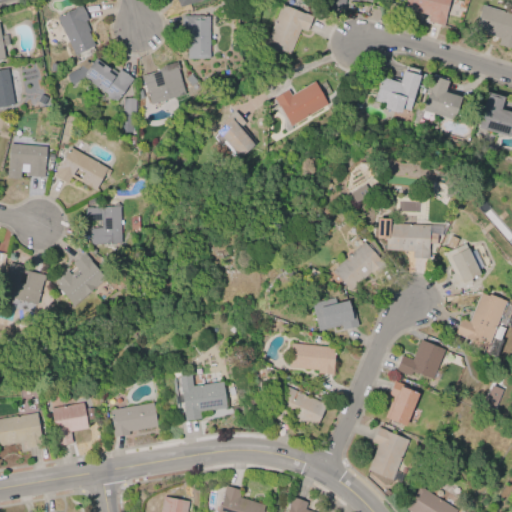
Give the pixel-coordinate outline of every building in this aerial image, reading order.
[(344,0),(342,11),(327,8),(328,0),(344,0)] [(404,0),(448,0),(444,17),(445,17),(443,25),(427,21),(429,15),(402,8),(404,0)] [(263,47),(281,4),(312,17),(306,31),(299,29),(289,54),(281,51),(280,54),(263,47)] [(481,5),(511,14),(511,45),(511,49),(497,44),(499,38),(473,30),(481,5)] [(73,55),(56,17),(80,6),(87,20),(84,21),(89,32),(87,32),(94,46),(73,55)] [(209,58),(186,58),(186,43),(184,43),(184,32),(181,32),(181,16),(208,16),(209,58)] [(95,58),(107,67),(108,66),(117,73),(119,69),(133,79),(127,86),(120,96),(117,94),(112,101),(105,96),(107,94),(84,78),(71,86),(64,75),(78,67),(77,65),(85,61),(90,65),(95,58)] [(150,105),(144,83),(142,83),(140,76),(154,72),(163,65),(176,62),(185,94),(150,105)] [(0,69),(7,68),(13,105),(0,106),(0,69)] [(379,78),(398,84),(402,71),(418,76),(408,110),(401,108),(399,113),(383,108),(384,104),(372,101),(379,78)] [(452,119),(422,110),(428,91),(424,90),(429,76),(446,81),(443,92),(459,97),(452,119)] [(273,98),(287,90),(290,95),(313,81),(327,105),(290,127),(273,98)] [(511,122),(508,136),(477,128),(482,111),(480,110),(485,92),(502,97),(498,109),(511,112),(511,122)] [(134,97),(133,133),(120,132),(121,97),(134,97)] [(228,116),(234,111),(244,123),(241,126),(255,143),(237,158),(223,142),(224,141),(216,131),(230,119),(228,116)] [(45,146),(43,176),(26,175),(27,164),(19,163),(18,178),(5,177),(8,144),(45,146)] [(69,147),(106,168),(93,189),(70,176),(66,183),(53,175),(69,147)] [(348,194),(355,206),(371,197),(365,185),(348,194)] [(89,245),(89,228),(100,228),(99,221),(85,222),(84,208),(119,206),(121,244),(89,245)] [(435,225),(435,243),(427,243),(427,248),(428,248),(428,258),(411,257),(411,251),(384,250),(384,239),(375,238),(376,218),(388,219),(388,223),(435,225)] [(326,275),(362,242),(381,262),(349,291),(339,280),(335,284),(326,275)] [(464,243),(468,252),(473,250),(482,267),(476,270),(478,273),(469,277),(471,282),(456,290),(449,275),(453,273),(443,254),(464,243)] [(83,253),(105,279),(72,306),(55,287),(57,285),(54,282),(66,271),(69,275),(76,269),(71,263),(83,253)] [(1,296),(7,272),(6,271),(8,263),(21,266),(20,269),(45,275),(43,281),(42,280),(35,305),(1,296)] [(504,301),(485,351),(482,350),(481,353),(466,347),(469,339),(454,334),(460,317),(466,319),(469,310),(471,311),(478,293),(487,296),(487,294),(504,301)] [(311,303),(334,297),(335,304),(346,301),(349,309),(352,309),(357,326),(342,329),(341,325),(318,331),(311,303)] [(410,360),(418,340),(443,350),(435,369),(441,372),(437,381),(431,378),(430,380),(410,371),(408,376),(394,370),(400,356),(410,360)] [(290,343),(334,347),(331,375),(317,373),(317,370),(288,367),(290,343)] [(177,375),(190,374),(192,386),(222,381),(225,407),(198,411),(199,418),(183,420),(181,410),(182,410),(177,375)] [(393,380),(400,383),(399,386),(417,393),(404,426),(383,417),(392,396),(387,394),(393,380)] [(493,409),(502,390),(490,385),(482,404),(493,409)] [(285,387),(324,405),(313,429),(285,416),(282,422),(272,417),(285,387)] [(48,408),(81,402),(85,428),(68,431),(70,443),(54,445),(48,408)] [(108,410),(153,403),(156,427),(127,431),(127,435),(112,437),(108,410)] [(0,418),(35,413),(39,439),(0,445),(0,418)] [(407,440),(391,480),(366,470),(376,445),(370,442),(377,427),(386,431),(385,431),(407,440)] [(420,486),(456,510),(454,511),(409,511),(405,509),(408,505),(405,502),(408,497),(411,499),(420,486)] [(238,498),(263,505),(261,511),(214,511),(217,504),(219,505),(225,487),(240,491),(238,498)] [(188,501),(185,511),(159,511),(162,496),(188,501)] [(304,509),(311,511),(285,511),(291,497),(306,503),(304,509)]
